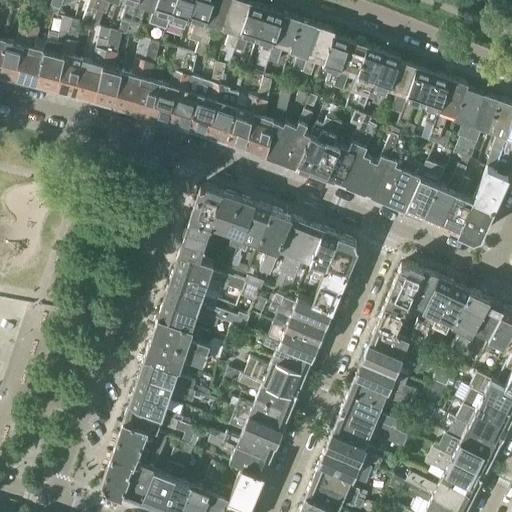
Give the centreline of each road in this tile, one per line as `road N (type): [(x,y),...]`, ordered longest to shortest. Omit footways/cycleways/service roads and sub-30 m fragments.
road 1 (residential): [(52,501),(114,313),(146,292),(196,153)]
road 2 (residential): [(273,511),(389,228)]
road 3 (residential): [(196,153),(389,228)]
road 4 (residential): [(0,99),(196,153)]
road 5 (residential): [(511,68),(343,0)]
